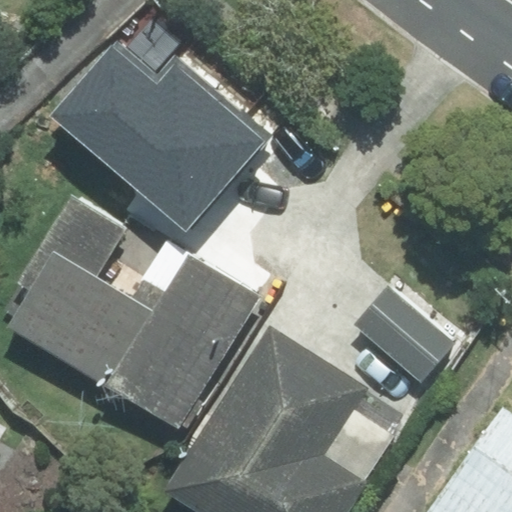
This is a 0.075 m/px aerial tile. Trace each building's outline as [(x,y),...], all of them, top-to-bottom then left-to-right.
[(266,137),(175,58),(158,77),(118,43),(54,115),(186,229),(266,137)] [(179,431),(260,297),(189,254),(153,312),(96,277),(125,230),(70,197),(18,283),(23,286),(8,311),(15,315),(8,327),(179,431)] [(389,284),(355,323),(422,380),(455,342),(389,284)] [(321,456),(364,388),(270,329),(167,490),(201,511),(346,511),(365,483),(321,456)] [(511,511),(511,416),(503,410),(429,511),(511,511)]
